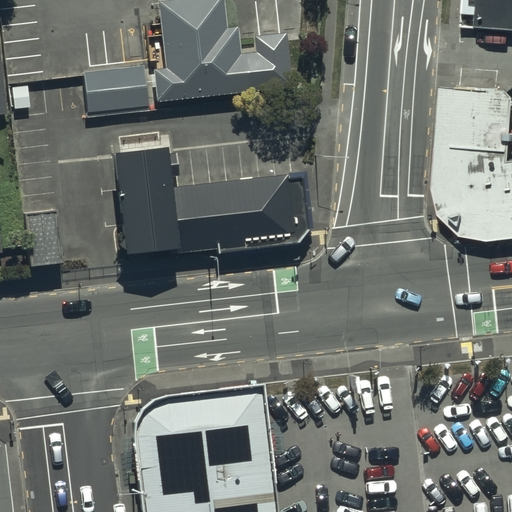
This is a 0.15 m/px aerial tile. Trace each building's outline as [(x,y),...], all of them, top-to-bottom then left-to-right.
[(268,90),(265,60),(264,52),(240,55),(237,28),(226,29),(223,0),(178,0),(158,2),(165,70),(152,71),(156,102),(268,90)] [(511,0),(461,0),(460,18),(475,20),(474,35),(511,37),(511,0)] [(82,72),(87,118),(148,111),(143,65),(82,72)] [(511,103),(507,98),(438,94),(432,195),(438,223),(460,244),(487,248),(511,245),(511,164),(508,165),(511,112),(511,103)] [(160,150),(113,156),(126,265),(175,259),(174,256),(243,248),(242,241),(292,235),(286,178),(165,193),(160,150)] [(54,210),(22,214),(29,272),(61,268),(54,210)] [(273,511),(260,382),(161,397),(141,409),(133,426),(133,444),(140,511),(273,511)]
